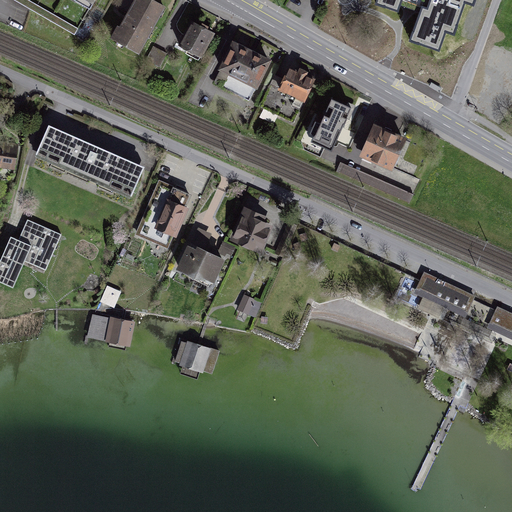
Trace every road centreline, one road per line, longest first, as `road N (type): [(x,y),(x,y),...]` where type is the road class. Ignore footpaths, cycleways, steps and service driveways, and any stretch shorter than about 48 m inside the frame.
road 1 (primary): [(226,0),(446,125)]
road 2 (residential): [(498,0),(446,125)]
